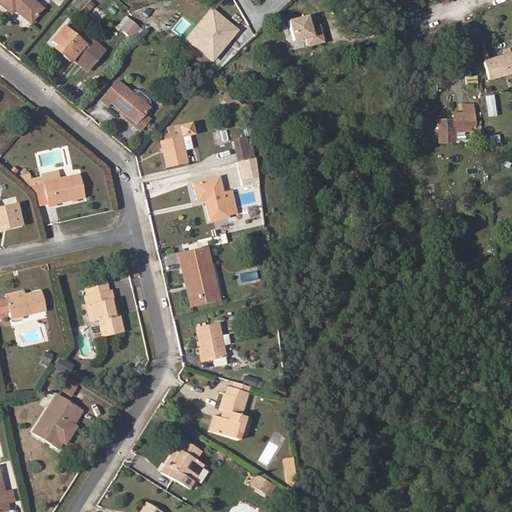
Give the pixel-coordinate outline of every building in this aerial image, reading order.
[(42,8),(31,0),(0,0),(0,4),(11,14),(14,10),(30,23),(42,8)] [(320,23),(312,25),(309,13),(288,18),(294,40),(305,37),(307,45),(324,41),(320,23)] [(130,38),(138,27),(129,19),(120,30),(130,38)] [(83,45),(63,27),(51,41),(56,45),(64,52),(61,55),(70,62),(72,59),(86,71),(104,51),(89,38),(83,45)] [(297,47),(306,45),(304,38),(295,40),(297,47)] [(64,52),(56,45),(53,49),(61,55),(64,52)] [(511,73),(511,52),(510,53),(504,55),(483,61),(488,80),(511,73)] [(421,70),(420,89),(431,90),(432,70),(421,70)] [(130,92),(116,81),(100,101),(107,107),(110,102),(122,112),(136,124),(143,115),(149,108),(150,102),(149,100),(147,98),(140,91),(137,90),(135,90),(130,92)] [(236,101),(227,94),(222,100),(230,107),(236,101)] [(463,140),(463,130),(473,129),(472,105),(464,105),(464,104),(452,104),(453,119),(453,123),(437,124),(438,143),(455,142),(454,140),(463,140)] [(236,116),(244,109),(240,105),(233,113),(236,116)] [(139,131),(149,119),(143,115),(136,124),(122,112),(120,115),(139,131)] [(191,148),(188,135),(193,134),(190,123),(168,129),(169,134),(164,135),(165,141),(160,142),(166,167),(187,162),(184,150),(191,148)] [(247,146),(245,138),(233,141),(235,149),(247,146)] [(250,159),(247,146),(235,149),(238,162),(239,161),(250,159)] [(257,176),(253,158),(250,159),(239,161),(244,180),(245,179),(256,177),(257,176)] [(14,175),(18,170),(13,167),(10,172),(14,175)] [(363,184),(355,168),(343,174),(351,190),(363,184)] [(84,197),(79,175),(43,183),(41,177),(21,181),(36,194),(39,207),(84,197)] [(257,183),(256,177),(245,179),(247,185),(257,183)] [(227,217),(218,178),(193,183),(197,202),(205,200),(209,221),(227,217)] [(448,198),(438,199),(440,214),(450,213),(448,198)] [(21,225),(16,204),(0,207),(0,229),(3,229),(2,227),(10,225),(11,227),(21,225)] [(222,244),(221,237),(213,238),(214,245),(222,244)] [(218,299),(206,248),(178,254),(185,287),(189,286),(189,288),(188,289),(191,305),(218,299)] [(113,315),(110,300),(112,300),(110,290),(108,291),(106,284),(85,288),(87,296),(84,296),(86,305),(85,306),(89,322),(98,320),(102,337),(122,332),(118,314),(116,315),(113,315)] [(46,310),(41,291),(24,295),(5,299),(0,300),(0,314),(8,312),(10,319),(46,310)] [(225,357),(217,323),(195,327),(202,362),(212,360),(224,357),(225,357)] [(48,364),(52,355),(45,352),(41,360),(48,364)] [(66,376),(72,366),(59,357),(52,367),(66,376)] [(226,364),(224,357),(212,360),(214,367),(226,364)] [(62,382),(66,376),(52,367),(48,373),(62,382)] [(243,384),(258,387),(259,378),(244,376),(243,384)] [(69,395),(77,383),(67,377),(60,389),(69,395)] [(239,434),(244,417),(240,415),(249,386),(234,382),(232,388),(227,387),(225,394),(223,393),(218,410),(222,411),(220,418),(219,417),(214,433),(237,440),(239,434)] [(58,441),(70,422),(73,425),(82,411),(55,395),(31,433),(57,450),(62,443),(58,441)] [(214,433),(219,417),(214,416),(209,432),(214,433)] [(245,436),(251,419),(244,417),(239,434),(245,436)] [(65,445),(76,427),(73,425),(70,422),(58,441),(62,443),(65,445)] [(200,467),(202,465),(195,460),(200,451),(182,439),(174,452),(177,454),(168,467),(165,465),(160,473),(187,490),(193,479),(200,467)] [(168,467),(177,454),(174,452),(165,465),(168,467)] [(294,481),(291,459),(283,460),(287,482),(294,481)] [(200,484),(208,472),(200,467),(193,479),(200,484)] [(268,495),(274,487),(255,475),(249,483),(268,495)] [(3,491),(0,476),(0,511),(8,510),(6,504),(14,502),(11,489),(3,491)] [(161,511),(146,502),(139,511),(161,511)]
